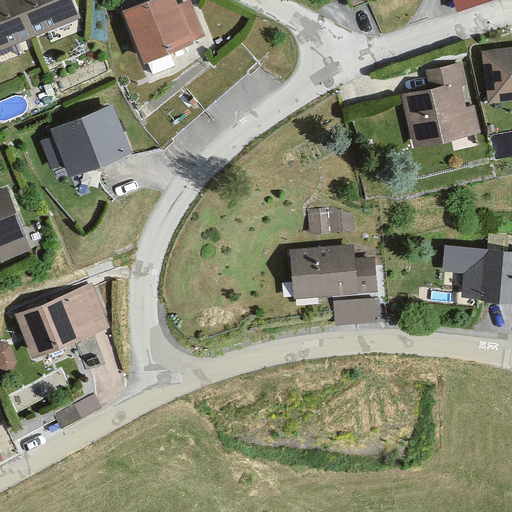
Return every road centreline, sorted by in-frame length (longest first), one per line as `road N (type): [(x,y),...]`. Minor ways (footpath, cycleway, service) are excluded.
road 1 (residential): [(166,389),(149,355),(148,281),(180,192),(326,76),(327,65)]
road 2 (residential): [(511,360),(399,344),(319,349),(235,363),(166,389)]
road 3 (residential): [(166,389),(0,477)]
